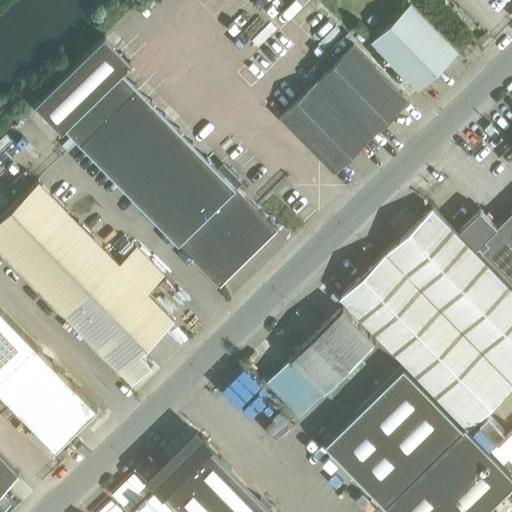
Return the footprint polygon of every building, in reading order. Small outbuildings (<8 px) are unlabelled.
[(420,86),(458,49),(410,1),(372,38),(420,86)] [(217,166),(136,84),(123,70),(132,61),(106,34),(35,104),(61,131),(67,125),(80,139),(219,282),(277,226),(256,205),(236,185),(241,179),(222,161),(217,166)] [(324,53),(307,70),(316,79),(370,135),(408,99),(353,43),(334,61),(333,62),(324,53)] [(316,79),(279,115),(313,149),(334,171),(370,135),(316,79)] [(119,259),(38,178),(0,215),(0,245),(132,380),(152,360),(141,349),(175,316),(148,288),(165,272),(136,244),(119,259)] [(340,293),(467,425),(511,380),(511,285),(433,204),(340,293)] [(511,208),(497,223),(481,206),(459,227),(511,280),(511,208)] [(374,337),(342,304),(267,377),(300,412),(374,337)] [(0,508),(1,509),(12,498),(4,490),(3,490),(1,488),(18,472),(0,453),(0,375),(35,341),(0,305),(0,508)] [(35,341),(0,375),(0,386),(14,401),(54,361),(35,341)] [(54,361),(14,401),(35,423),(75,382),(54,361)] [(402,365),(326,439),(396,511),(480,511),(511,480),(511,473),(463,423),(461,425),(402,365)] [(75,382),(35,423),(56,444),(97,404),(75,382)] [(275,511),(209,443),(205,439),(206,439),(206,435),(204,433),(200,433),(200,434),(196,430),(169,456),(168,455),(163,457),(159,460),(157,466),(158,467),(150,474),(163,488),(186,511),(275,511)]
